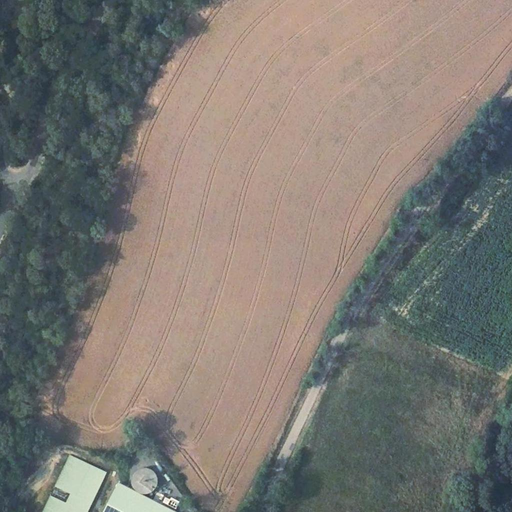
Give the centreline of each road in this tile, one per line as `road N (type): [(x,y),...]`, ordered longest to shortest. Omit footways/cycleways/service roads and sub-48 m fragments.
road 1 (unclassified): [(511,94),(394,247),(343,329),(256,511)]
road 2 (unclassified): [(15,179),(37,157),(46,107),(109,0)]
road 3 (unclassified): [(0,130),(20,0)]
